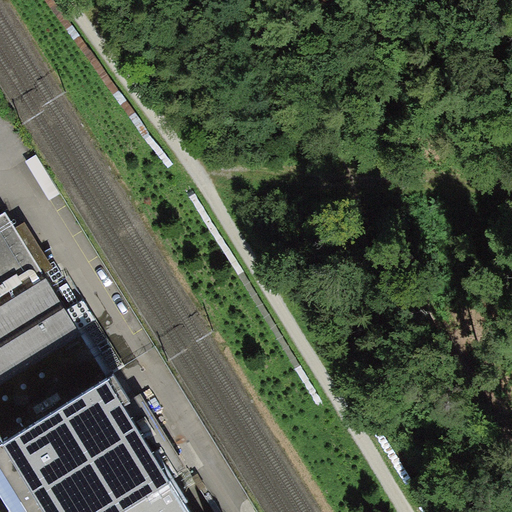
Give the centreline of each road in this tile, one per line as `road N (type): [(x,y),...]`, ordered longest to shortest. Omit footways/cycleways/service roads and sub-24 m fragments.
road 1 (track): [(71,0),(193,208),(398,511)]
road 2 (track): [(264,0),(511,433)]
